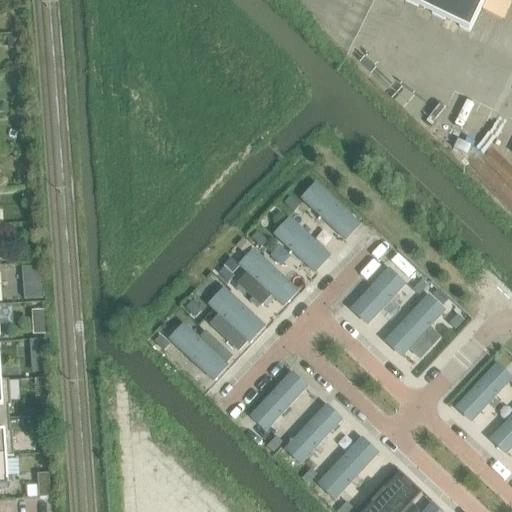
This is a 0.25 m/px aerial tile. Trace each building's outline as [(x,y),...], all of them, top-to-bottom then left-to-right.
[(19,0),(9,0),(9,10),(20,10),(19,0)] [(400,0),(470,34),(486,0),(400,0)] [(25,61),(14,62),(15,73),(26,72),(25,61)] [(26,75),(15,75),(16,86),(27,86),(26,75)] [(29,113),(18,114),(19,125),(30,125),(30,120),(29,113)] [(33,177),(23,178),(24,187),(34,187),(33,177)] [(362,221),(318,179),(301,196),(345,239),(362,221)] [(35,190),(28,190),(29,203),(36,203),(35,190)] [(285,205),(294,213),(294,214),(295,213),(297,210),(300,208),(299,207),(290,199),(285,205)] [(330,254),(289,214),(272,232),(313,271),(330,254)] [(37,227),(29,228),(30,241),(38,241),(37,227)] [(257,234),(252,240),(261,248),(264,245),(266,242),(257,234)] [(242,240),(236,247),(245,256),(252,249),(242,240)] [(289,258),(279,248),(271,256),(281,266),(289,258)] [(297,298),(252,255),(241,268),(249,275),(238,286),(264,310),(274,299),(286,310),(297,298)] [(407,281),(389,264),(350,306),(368,323),(407,281)] [(225,269),(219,275),(228,284),(234,278),(225,269)] [(40,282),(40,270),(23,272),(24,284),(40,282)] [(422,282),(413,292),(416,294),(418,297),(419,297),(428,288),(427,287),(422,282)] [(223,284),(206,303),(248,342),(265,323),(223,284)] [(446,308),(429,292),(384,340),(401,356),(410,347),(420,356),(441,334),(430,324),(446,308)] [(192,304),(186,310),(196,319),(199,316),(201,313),(192,304)] [(44,315),(32,316),(34,339),(45,338),(44,315)] [(458,316),(449,325),(455,331),(464,322),(458,316)] [(185,320),(169,336),(213,378),(229,362),(185,320)] [(160,338),(155,344),(164,352),(165,352),(167,349),(170,347),(160,338)] [(47,341),(30,342),(32,374),(49,373),(47,341)] [(0,382),(9,382),(2,382),(0,357),(0,382)] [(511,373),(497,360),(455,405),(472,422),(511,379),(511,373)] [(291,370),(249,415),(266,430),(308,385),(291,370)] [(9,382),(0,382),(0,420),(9,420),(9,408),(10,407),(9,382)] [(326,403),(284,449),(301,465),(343,418),(326,403)] [(511,416),(488,442),(504,457),(511,448),(511,416)] [(0,458),(14,457),(12,432),(10,432),(9,420),(0,420),(0,458)] [(361,436),(317,483),(335,499),(379,452),(361,436)] [(276,439),(268,448),(274,453),(282,444),(279,441),(276,439)] [(14,457),(0,458),(0,489),(8,489),(8,483),(7,459),(14,458),(14,457)] [(396,468),(355,511),(400,511),(420,491),(396,468)] [(303,480),(309,486),(309,485),(317,477),(317,476),(314,473),(311,471),(303,480)] [(49,475),(37,476),(39,500),(51,499),(49,475)] [(431,501),(421,511),(443,511),(431,501)]
